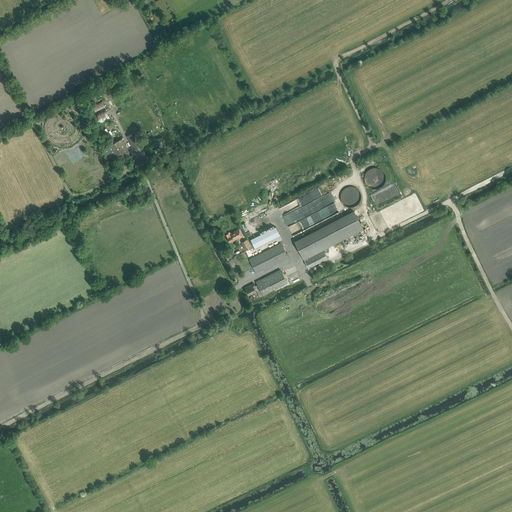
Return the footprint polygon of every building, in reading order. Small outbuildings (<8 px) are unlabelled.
[(102,100),(92,105),(96,112),(105,107),(102,100)] [(105,108),(96,113),(101,123),(110,118),(105,108)] [(106,127),(105,128),(110,140),(116,137),(111,125),(109,126),(107,126),(106,127)] [(161,149),(166,146),(161,137),(158,139),(157,138),(156,139),(142,146),(135,133),(127,137),(134,150),(140,147),(140,148),(141,147),(147,158),(161,151),(161,149)] [(122,138),(102,148),(110,163),(129,153),(122,138)] [(386,176),(385,175),(385,174),(385,173),(384,173),(384,172),(383,171),(382,171),(382,170),(381,170),(380,169),(379,169),(378,168),(377,168),(376,168),(375,168),(374,168),(373,168),(372,169),(371,169),(370,170),(369,170),(369,171),(368,172),(367,172),(367,173),(367,174),(366,174),(366,175),(366,176),(365,177),(365,178),(365,179),(365,180),(366,181),(366,182),(366,183),(367,184),(367,185),(368,185),(369,186),(369,187),(370,187),(371,188),(372,188),(373,188),(374,189),(375,189),(376,189),(377,189),(378,188),(379,188),(380,188),(381,187),(382,186),(383,186),(383,185),(384,184),(385,184),(385,183),(385,182),(386,181),(386,180),(386,179),(386,178),(386,177),(386,176)] [(361,195),(361,194),(361,193),(360,192),(360,191),(359,191),(359,190),(358,189),(357,189),(357,188),(356,188),(355,188),(354,187),(353,187),(352,187),(351,187),(350,187),(349,187),(348,188),(347,188),(346,188),(346,189),(345,189),(344,190),(343,191),(343,192),(342,192),(342,193),(341,194),(341,195),(341,196),(341,197),(341,198),(341,199),(341,200),(342,201),(342,202),(342,203),(343,203),(343,204),(344,204),(344,205),(345,205),(346,206),(347,207),(348,207),(349,207),(350,207),(350,208),(351,208),(352,208),(353,207),(354,207),(355,207),(356,206),(357,206),(358,205),(359,204),(360,203),(360,202),(361,202),(361,201),(361,200),(361,199),(362,198),(362,197),(362,196),(361,196),(361,195)] [(320,189),(303,196),(306,203),(323,196),(320,189)] [(320,209),(336,203),(332,192),(316,198),(320,209)] [(303,259),(363,228),(354,211),(295,241),(303,259)] [(250,239),(254,247),(279,234),(276,226),(250,239)] [(239,239),(243,237),(239,229),(231,233),(232,235),(227,238),(229,242),(231,241),(231,243),(235,241),(235,240),(238,238),(239,239)] [(250,247),(246,240),(241,242),(246,250),(250,247)] [(256,274),(288,257),(281,243),(249,259),(256,274)] [(308,269),(328,259),(323,250),(304,260),(308,269)] [(255,286),(254,283),(245,287),(246,289),(248,295),(255,291),(259,288),(263,295),(287,283),(280,269),(278,270),(256,281),(257,285),(255,286)]
